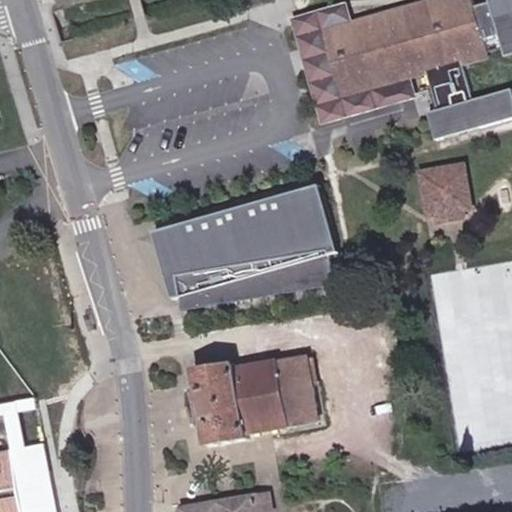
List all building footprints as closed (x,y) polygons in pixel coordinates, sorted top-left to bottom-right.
[(362,5),(305,19),(335,125),(430,98),(423,81),(440,77),(451,110),(443,112),(450,136),(511,121),(511,94),(485,100),(478,69),(507,60),(501,40),(511,37),(511,0),(455,0),(368,22),(362,5)] [(471,189),(483,188),(476,146),(431,152),(437,194),(447,192),(471,189)] [(330,160),(164,204),(182,272),(190,270),(191,282),(346,257),(341,229),(348,227),(330,160)] [(449,207),(472,203),(471,189),(447,192),(449,207)] [(322,400),(310,335),(243,348),(241,338),(193,347),(197,368),(189,370),(196,403),(205,402),(210,428),(255,420),(254,413),(322,400)] [(19,450),(35,447),(28,411),(12,414),(19,450)] [(0,511),(74,511),(61,444),(0,454),(0,511)] [(287,511),(284,491),(194,506),(195,511),(287,511)]
